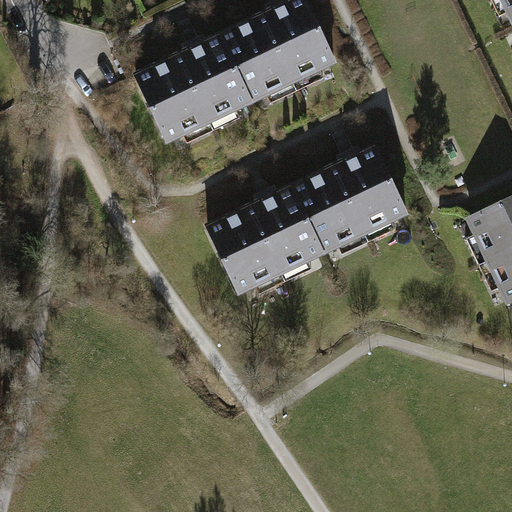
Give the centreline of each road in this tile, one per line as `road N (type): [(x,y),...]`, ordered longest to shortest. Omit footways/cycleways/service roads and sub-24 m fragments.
road 1 (track): [(54,73),(125,228),(325,511)]
road 2 (track): [(54,73),(64,135),(8,511)]
